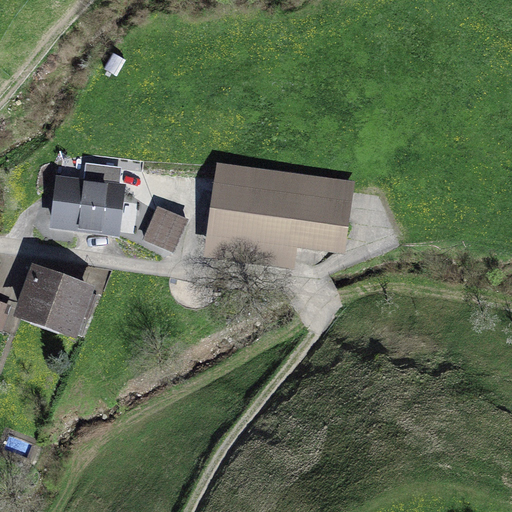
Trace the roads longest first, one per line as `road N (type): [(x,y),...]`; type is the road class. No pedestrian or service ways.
road 1 (residential): [(310,290),(0,246)]
road 2 (track): [(310,290),(313,330),(224,445),(189,511)]
